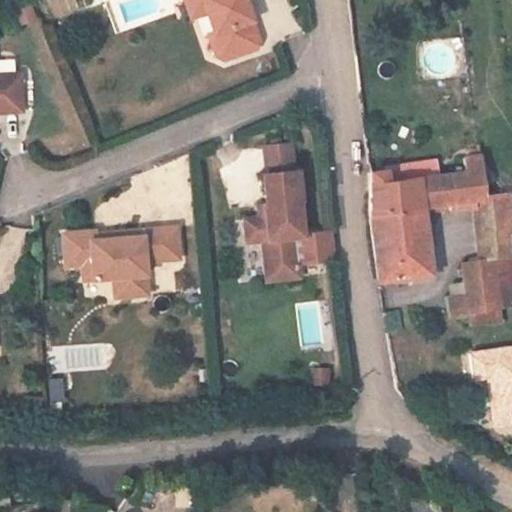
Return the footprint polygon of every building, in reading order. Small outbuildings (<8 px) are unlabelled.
[(178,0),(183,11),(197,5),(203,19),(210,39),(203,42),(211,60),(224,69),(253,57),(258,47),(240,0),(178,0)] [(203,19),(197,5),(183,11),(188,25),(203,19)] [(0,122),(20,121),(17,84),(0,84),(0,122)] [(260,181),(285,177),(281,150),(256,154),(260,181)] [(383,179),(365,181),(368,221),(418,214),(418,211),(444,207),(445,215),(469,211),(468,205),(476,204),(476,202),(471,166),(456,168),(458,180),(385,190),(383,179)] [(259,211),(256,211),(259,225),(238,228),(240,251),(256,248),(261,289),(294,284),(292,270),(289,243),(297,242),(297,241),(292,206),(294,206),(289,176),(285,177),(260,181),(255,182),(259,211)] [(454,298),(440,300),(444,323),(491,315),(484,263),(508,259),(498,199),(476,202),(476,204),(468,205),(469,211),(476,260),(449,264),(454,298)] [(418,214),(368,221),(370,248),(375,289),(427,281),(418,214)] [(109,288),(140,285),(139,270),(170,268),(167,237),(90,244),(90,240),(57,243),(60,276),(76,274),(77,291),(109,288)] [(289,243),(292,270),(327,265),(324,237),(297,241),(297,242),(289,243)] [(511,294),(508,259),(484,263),(491,315),(511,312),(511,294)] [(140,285),(109,288),(111,309),(142,306),(140,285)] [(475,406),(492,403),(495,427),(511,424),(511,347),(468,354),(475,406)]
